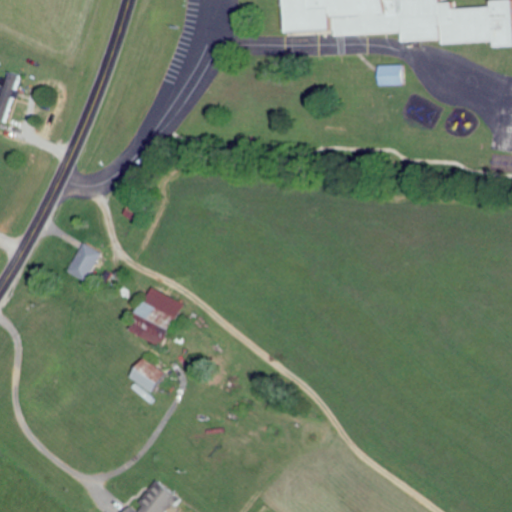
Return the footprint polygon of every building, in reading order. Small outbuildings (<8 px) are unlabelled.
[(385,84),(410,84),(410,64),(385,64),(385,84)] [(0,107),(0,118),(11,121),(21,89),(22,89),(26,74),(15,71),(11,87),(0,83),(0,101),(2,102),(0,107)] [(148,224),(155,213),(139,202),(132,214),(148,224)] [(76,270),(94,280),(110,251),(92,241),(76,270)] [(197,304),(163,287),(141,331),(175,347),(197,304)] [(179,374),(156,357),(142,377),(165,393),(179,374)] [(135,511),(176,511),(190,496),(171,480),(147,509),(141,505),(135,511)]
